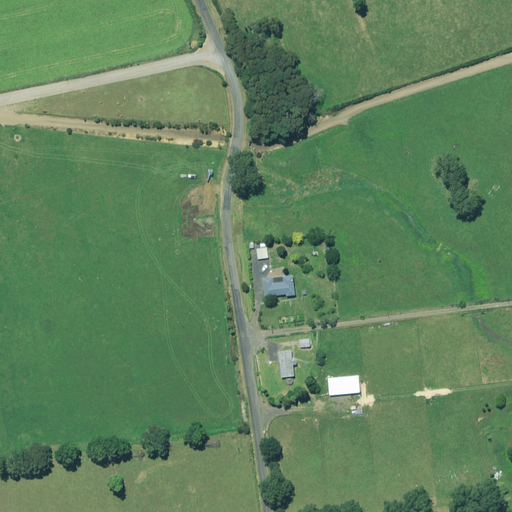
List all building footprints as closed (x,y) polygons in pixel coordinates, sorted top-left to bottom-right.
[(268,258),(267,248),(258,249),(259,260),(268,258)] [(296,296),(293,276),(284,277),(285,283),(275,284),(274,282),(264,283),(266,298),(287,295),(287,297),(296,296)] [(312,347),(311,339),(300,340),(301,348),(312,347)] [(293,385),(292,377),(295,377),(294,366),(298,365),(297,361),(293,362),(292,351),(280,352),(282,378),(285,378),(286,386),(293,385)] [(360,393),(359,376),(328,379),(330,396),(360,393)]
